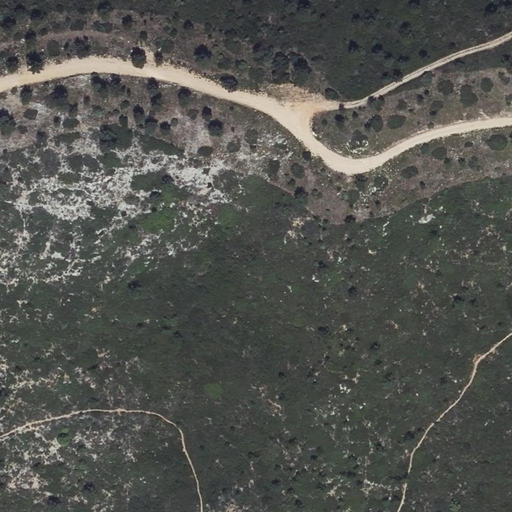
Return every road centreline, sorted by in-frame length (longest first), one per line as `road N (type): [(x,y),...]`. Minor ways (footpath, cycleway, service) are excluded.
road 1 (track): [(0,84),(94,64),(188,78),(287,114)]
road 2 (track): [(287,114),(337,161),(358,164),(443,130),(511,121)]
